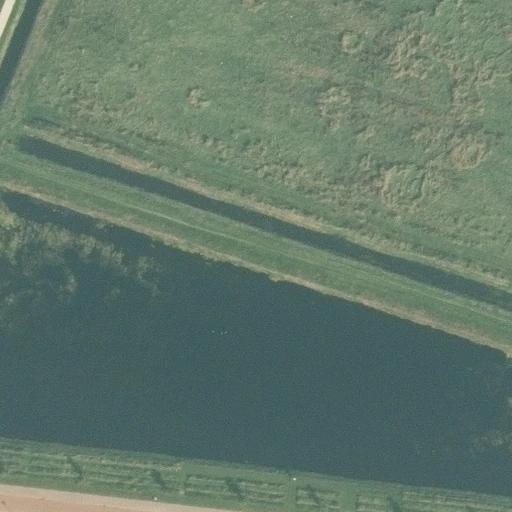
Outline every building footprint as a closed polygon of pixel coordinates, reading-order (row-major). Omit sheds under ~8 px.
[(261,0),(298,12),(302,0),(261,0)] [(250,46),(242,71),(281,84),(285,72),(296,76),(299,65),(288,62),(289,59),(250,46)] [(241,103),(231,133),(278,149),(287,123),(306,129),(312,109),(265,94),(260,109),(241,103)] [(330,130),(319,165),(344,173),(358,129),(344,125),(349,111),(328,105),(321,127),(330,130)] [(358,129),(344,173),(369,181),(381,143),(390,146),(398,121),(377,114),(373,128),(360,123),(358,129)] [(402,135),(395,158),(406,161),(397,190),(420,197),(436,146),(402,135)] [(436,146),(420,197),(443,205),(452,176),(463,180),(471,157),(436,146)] [(479,158),(471,181),(483,185),(473,214),(496,222),(511,172),(511,168),(497,164),(479,158)] [(511,172),(496,222),(511,226),(511,172)]
